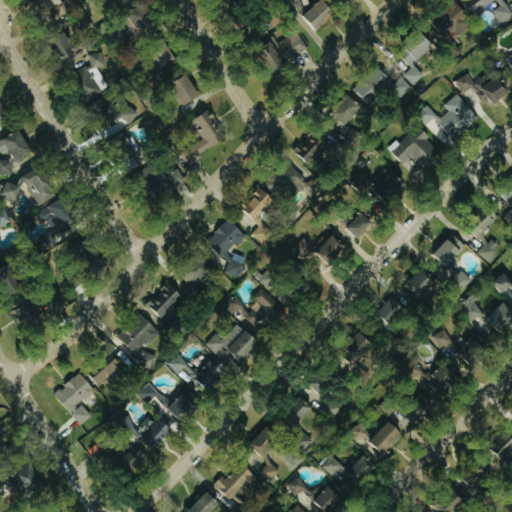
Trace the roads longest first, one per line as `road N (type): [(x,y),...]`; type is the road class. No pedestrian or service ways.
road 1 (residential): [(130,511),(511,128)]
road 2 (residential): [(12,379),(78,327),(396,0)]
road 3 (residential): [(139,261),(0,36)]
road 4 (residential): [(370,511),(511,364)]
road 5 (tertiary): [(96,511),(0,360)]
road 6 (residential): [(261,133),(177,0)]
